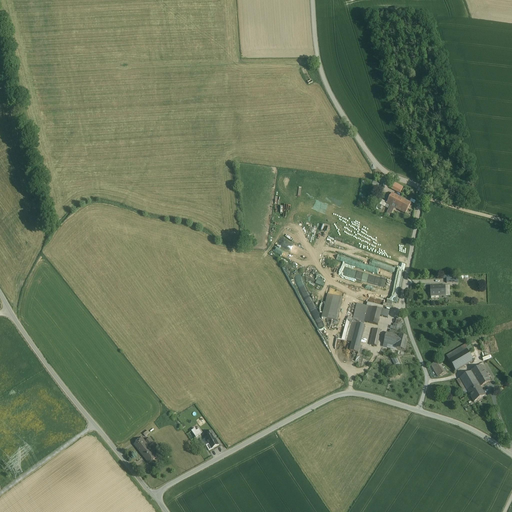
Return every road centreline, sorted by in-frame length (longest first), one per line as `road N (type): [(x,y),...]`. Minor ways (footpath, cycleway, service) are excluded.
road 1 (unclassified): [(312,0),(316,51),(335,102),(378,164),(421,190),(402,298),(427,381),(418,410)]
road 2 (unclassified): [(155,494),(334,395),(359,393),(418,410)]
road 3 (unclassified): [(0,293),(155,494)]
